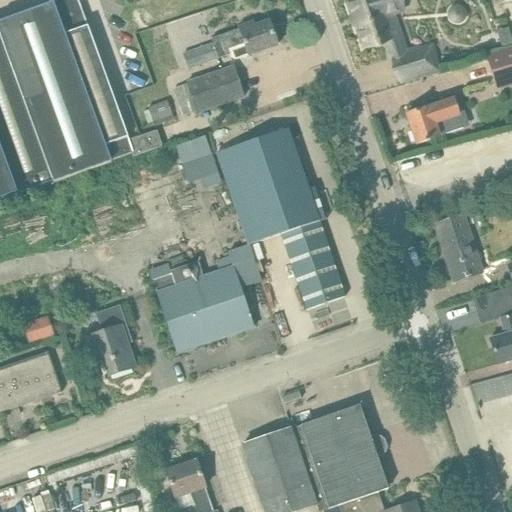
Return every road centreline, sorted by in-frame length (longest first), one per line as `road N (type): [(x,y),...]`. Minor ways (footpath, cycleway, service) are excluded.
road 1 (unclassified): [(0,466),(426,320)]
road 2 (unclassified): [(426,320),(313,0)]
road 3 (residential): [(492,511),(426,320)]
